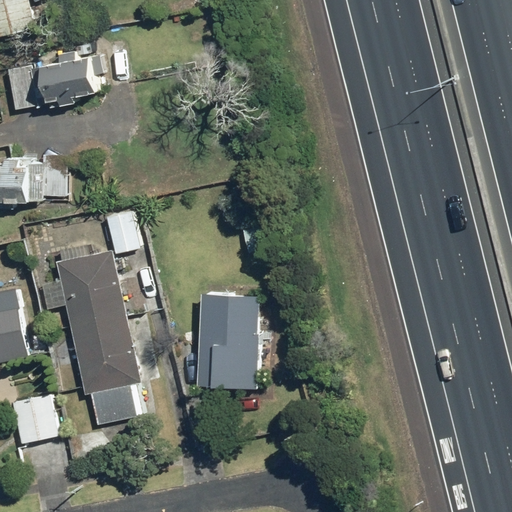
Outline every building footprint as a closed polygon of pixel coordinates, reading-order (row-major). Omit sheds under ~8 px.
[(0,0),(0,38),(40,29),(33,0),(0,0)] [(10,68),(17,107),(102,92),(94,45),(61,51),(63,58),(10,68)] [(206,120),(131,135),(132,141),(110,145),(113,164),(98,166),(103,191),(216,169),(206,120)] [(0,199),(49,199),(49,194),(71,194),(70,151),(49,152),(49,162),(36,162),(36,155),(10,155),(10,162),(0,161),(0,199)] [(112,214),(120,251),(150,244),(142,208),(112,214)] [(71,303),(88,392),(95,391),(101,423),(147,414),(141,382),(145,381),(119,248),(62,259),(65,277),(45,281),(50,307),(71,303)] [(158,273),(162,297),(179,294),(174,270),(158,273)] [(210,290),(203,383),(262,387),(268,294),(210,290)] [(0,310),(0,354),(30,348),(22,306),(0,310)] [(16,398),(25,441),(63,433),(54,391),(16,398)]
